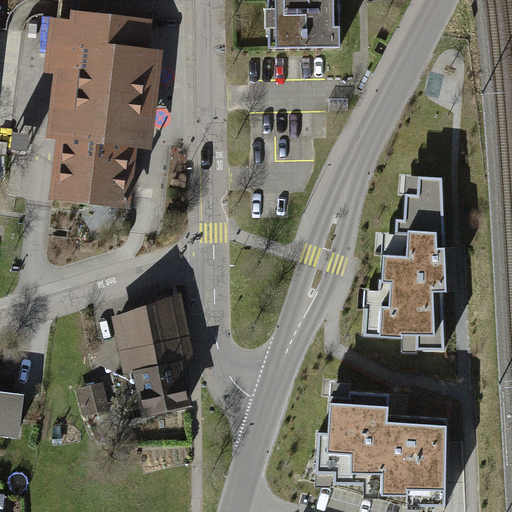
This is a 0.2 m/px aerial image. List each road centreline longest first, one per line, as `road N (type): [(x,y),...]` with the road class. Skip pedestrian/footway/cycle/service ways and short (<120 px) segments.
road 1 (secondary): [(441,0),(359,151),(268,402)]
road 2 (residential): [(208,0),(214,262)]
road 3 (residential): [(214,262),(0,319)]
road 4 (residential): [(214,262),(216,341),(231,378),(268,402)]
